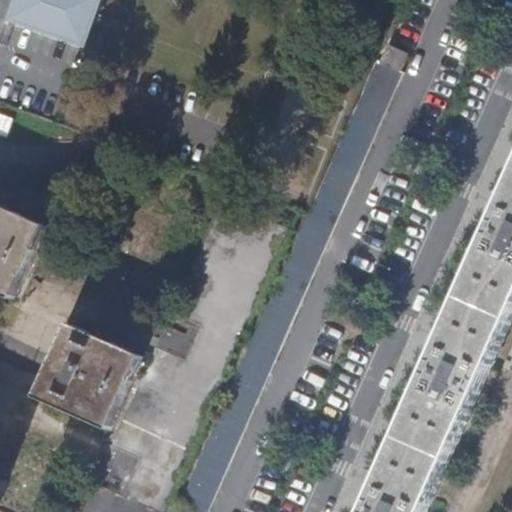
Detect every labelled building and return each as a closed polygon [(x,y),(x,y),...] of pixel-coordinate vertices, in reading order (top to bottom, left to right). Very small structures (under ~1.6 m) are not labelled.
[(22,0),(15,21),(88,47),(104,0),(22,0)] [(389,47),(382,64),(400,72),(407,55),(389,47)] [(0,135),(7,138),(14,118),(0,113),(0,135)] [(272,188),(268,201),(283,207),(289,193),(295,195),(302,178),(290,174),(283,191),(272,188)] [(426,511),(511,320),(511,190),(495,229),(433,368),(430,376),(382,480),(370,507),(368,511),(426,511)] [(0,295),(12,301),(46,228),(0,207),(0,295)] [(158,348),(205,363),(213,338),(165,323),(158,348)] [(110,432),(143,359),(70,326),(37,399),(110,432)]
